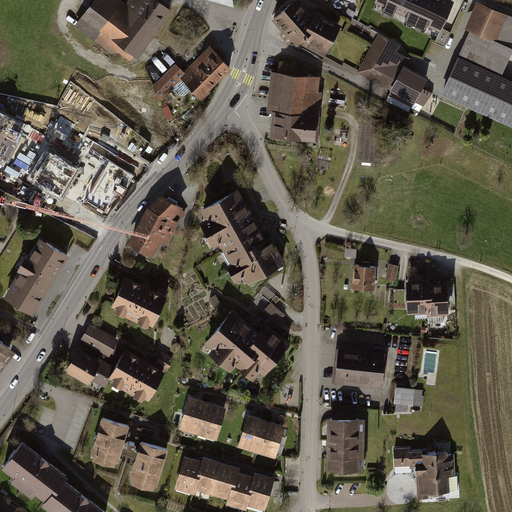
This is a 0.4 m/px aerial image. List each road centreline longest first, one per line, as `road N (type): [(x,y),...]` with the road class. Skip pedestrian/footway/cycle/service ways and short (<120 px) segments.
road 1 (residential): [(309,483),(311,277),(304,230),(230,102)]
road 2 (tertiary): [(0,409),(112,236),(230,102)]
road 3 (track): [(457,260),(482,488),(492,511)]
